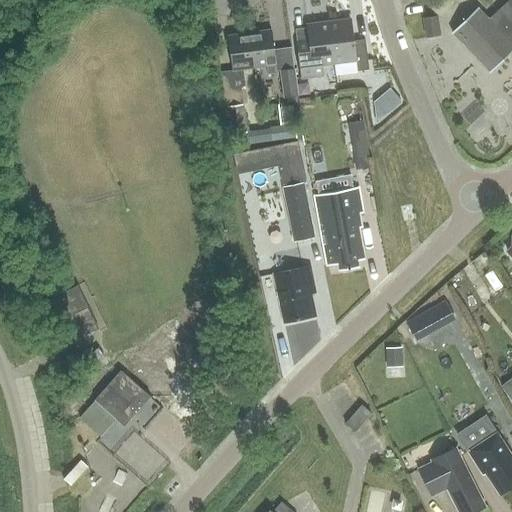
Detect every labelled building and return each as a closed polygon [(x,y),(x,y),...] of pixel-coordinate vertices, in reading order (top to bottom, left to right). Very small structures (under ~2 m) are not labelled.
[(429,0),(425,4),(439,18),(457,0),(429,0)] [(511,0),(510,0),(500,10),(489,20),(478,8),(453,32),(491,72),(511,52),(511,0)] [(437,18),(423,20),(426,39),(440,37),(437,18)] [(356,72),(369,70),(365,40),(353,41),(351,20),(328,23),(333,63),(355,61),(356,72)] [(321,65),(333,63),(328,23),(306,26),(309,47),(297,48),(300,68),(321,65)] [(267,74),(277,73),(271,31),(248,34),(253,68),(266,67),(267,74)] [(242,70),(253,68),(248,34),(227,37),(234,89),(245,87),(242,70)] [(321,65),(300,68),(301,79),(322,76),(321,65)] [(285,100),(298,98),(294,71),(281,72),(285,100)] [(399,104),(388,92),(379,100),(390,112),(399,104)] [(246,133),(243,106),(232,107),(235,134),(246,133)] [(272,129),(274,143),(299,139),(294,107),(280,109),(283,127),(272,129)] [(506,144),(506,128),(476,128),(476,145),(506,144)] [(364,130),(354,132),(359,164),(369,162),(366,138),(364,130)] [(282,188),(293,243),(315,238),(304,183),(282,188)] [(342,192),(341,189),(330,191),(330,194),(314,197),(326,266),(337,264),(338,270),(357,267),(356,261),(363,260),(358,229),(360,228),(358,214),(362,213),(358,189),(342,192)] [(282,324),(314,318),(310,294),(315,293),(309,267),(272,274),(282,324)] [(77,287),(56,297),(77,339),(97,329),(77,287)] [(406,323),(416,342),(436,331),(426,312),(406,323)] [(95,350),(80,360),(85,369),(104,357),(100,351),(98,348),(95,350)] [(402,348),(386,349),(387,368),(403,367),(402,348)] [(116,421),(124,428),(150,398),(120,371),(79,418),(101,438),(116,421)] [(511,377),(509,380),(501,386),(511,401),(511,377)] [(361,405),(345,424),(355,433),(371,414),(361,405)] [(149,426),(178,453),(197,433),(167,406),(149,426)] [(481,444),(467,453),(480,473),(485,474),(499,496),(511,486),(511,459),(496,434),(481,444)] [(457,511),(475,511),(484,507),(454,446),(427,460),(428,463),(415,469),(428,497),(445,489),(457,511)]
